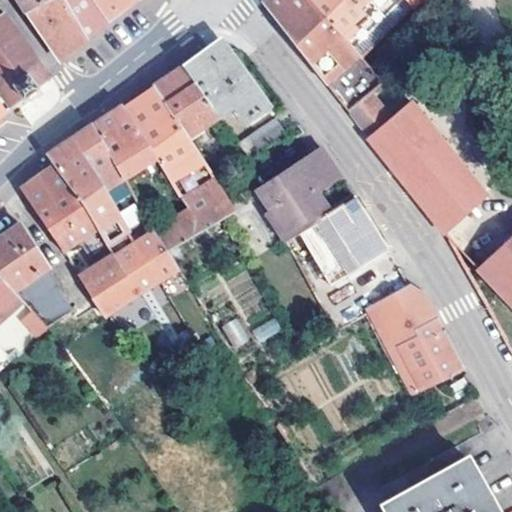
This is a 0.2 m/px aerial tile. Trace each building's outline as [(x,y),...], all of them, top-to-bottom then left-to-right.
[(83,42),(88,38),(66,0),(23,0),(62,60),(83,42)] [(66,0),(88,38),(106,24),(110,20),(94,0),(66,0)] [(134,3),(138,0),(137,0),(94,0),(110,20),(134,3)] [(361,59),(310,0),(268,0),(266,4),(350,113),(373,94),(380,87),(385,83),(362,58),(361,59)] [(420,0),(310,0),(361,59),(362,58),(420,0)] [(0,90),(13,108),(53,78),(4,11),(0,13),(0,90)] [(220,49),(211,47),(185,67),(218,119),(235,107),(248,124),(270,106),(229,51),(220,49)] [(179,71),(155,86),(189,138),(218,119),(185,67),(179,71)] [(160,159),(193,210),(158,230),(171,250),(222,221),(237,213),(218,183),(189,138),(155,86),(131,103),(125,107),(160,159)] [(373,94),(350,113),(371,139),(393,120),(373,94)] [(445,235),(447,234),(486,194),(414,103),(393,120),(371,139),(445,235)] [(94,124),(127,179),(160,159),(125,107),(123,104),(100,120),(94,124)] [(276,120),(240,145),(248,157),(284,132),(276,120)] [(171,250),(158,230),(127,179),(94,124),(71,140),(49,155),(56,165),(127,276),(140,295),(181,267),(171,250)] [(352,193),(337,203),(330,208),(317,191),(325,186),(339,176),(321,149),(260,191),(273,210),(292,237),(298,233),(354,197),(352,193)] [(22,188),(21,190),(63,252),(86,238),(102,261),(79,276),(94,297),(95,297),(107,315),(140,295),(127,276),(56,165),(41,175),(35,179),(22,188)] [(330,208),(337,203),(325,186),(317,191),(330,208)] [(332,287),(375,261),(382,256),(390,251),(354,197),(298,233),(329,281),(332,287)] [(269,213),(287,241),(292,237),(273,210),(269,213)] [(0,274),(24,300),(37,314),(50,327),(75,309),(61,285),(63,284),(22,223),(1,238),(0,239),(0,274)] [(298,233),(292,237),(323,285),(329,281),(298,233)] [(511,240),(480,271),(511,304),(511,240)] [(382,256),(375,261),(377,264),(385,259),(382,256)] [(363,297),(370,310),(376,307),(421,392),(465,370),(424,294),(411,286),(403,273),(363,297)] [(0,320),(24,300),(0,274),(0,320)] [(410,398),(421,392),(376,307),(370,310),(365,312),(367,316),(410,398)] [(50,327),(37,314),(26,323),(39,340),(52,330),(50,327)] [(234,348),(250,339),(238,316),(221,325),(234,348)] [(252,329),(258,341),(281,330),(275,318),(252,329)] [(200,346),(181,357),(199,387),(218,375),(200,346)] [(0,351),(0,369),(8,363),(0,351)] [(457,445),(383,487),(391,501),(386,504),(390,511),(499,511),(469,458),(465,461),(457,445)]
